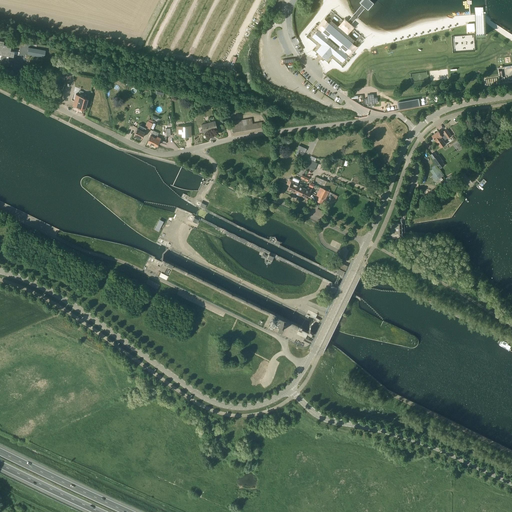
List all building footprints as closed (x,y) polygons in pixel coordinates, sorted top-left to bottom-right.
[(315,32),(312,36),(315,38),(322,44),(318,50),(321,53),(323,51),(326,53),(324,55),(328,58),(332,53),(340,59),(342,61),(345,58),(342,56),(345,53),(344,52),(341,49),(348,41),(348,40),(351,37),(335,23),(332,26),(332,27),(325,35),(321,32),(320,31),(318,35),(315,32)] [(466,23),(466,31),(474,31),(474,23),(466,23)] [(475,34),(451,35),(452,52),(475,51),(475,34)] [(344,50),(350,57),(358,48),(352,42),(344,50)] [(0,44),(0,51),(3,52),(2,56),(3,55),(13,57),(14,52),(10,51),(11,46),(0,44)] [(27,55),(44,58),(46,50),(28,47),(27,55)] [(447,69),(429,71),(431,81),(448,79),(447,69)] [(72,72),(65,74),(66,78),(65,78),(66,81),(74,79),(72,72)] [(76,93),(73,106),(84,110),(88,98),(76,93)] [(368,106),(375,105),(374,103),(378,103),(377,97),(374,98),(373,94),(367,95),(368,98),(364,99),(365,104),(368,104),(368,106)] [(201,125),(203,132),(217,129),(215,121),(201,125)] [(177,127),(177,135),(182,135),(182,136),(191,136),(190,126),(177,127)] [(137,128),(134,135),(141,138),(144,131),(137,128)] [(451,135),(447,129),(443,132),(448,138),(451,135)] [(439,131),(432,135),(431,136),(431,137),(430,138),(430,139),(431,140),(432,141),(433,141),(434,141),(435,140),(436,141),(440,147),(445,144),(444,141),(443,142),(440,138),(442,137),(439,131)] [(157,146),(158,145),(161,138),(157,136),(156,138),(150,135),(147,141),(157,146)] [(459,150),(463,147),(459,140),(455,143),(459,150)] [(439,154),(433,158),(437,165),(438,165),(440,168),(445,165),(443,161),(439,154)] [(313,165),(314,162),(309,159),(306,167),(309,168),(310,164),(313,165)] [(314,171),(317,163),(314,162),(313,165),(310,164),(309,168),(314,171)] [(439,179),(441,177),(444,176),(442,173),(440,171),(436,164),(432,167),(433,169),(430,171),(433,175),(431,175),(435,181),(436,181),(437,183),(440,182),(439,179)] [(294,192),(297,185),(295,183),(296,182),(292,180),(289,179),(287,184),(289,185),(287,189),(294,192)] [(301,195),(304,188),(301,187),(302,185),(300,184),(299,186),(297,185),(294,192),(301,195)] [(304,188),(301,195),(307,199),(312,189),(308,188),(307,189),(304,188)] [(323,199),(325,200),(329,192),(327,191),(327,190),(323,188),(319,197),(323,199)] [(158,231),(163,221),(158,219),(154,229),(158,231)] [(400,230),(400,224),(400,223),(390,223),(390,228),(390,238),(400,238),(400,230)] [(343,276),(343,275),(347,267),(341,264),(339,268),(338,268),(336,272),(343,276)] [(146,284),(158,289),(160,285),(148,279),(146,284)] [(282,331),(286,322),(278,319),(276,321),(273,319),(268,328),(273,331),(276,325),(279,326),(277,329),(282,331)]
